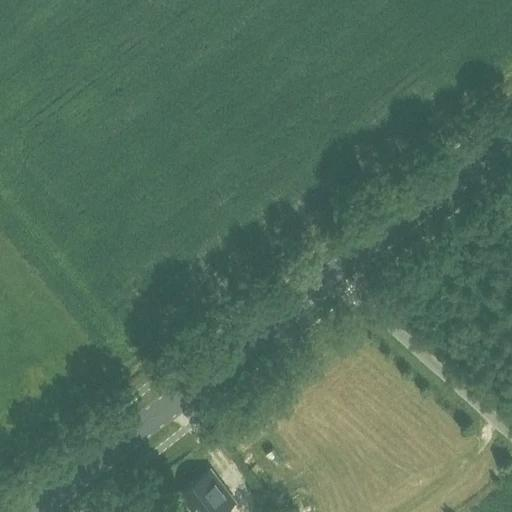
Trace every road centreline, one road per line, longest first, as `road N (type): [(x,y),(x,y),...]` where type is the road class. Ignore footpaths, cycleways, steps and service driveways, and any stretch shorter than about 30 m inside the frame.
road 1 (tertiary): [(35,511),(351,263)]
road 2 (unclassified): [(511,434),(351,263)]
road 3 (tertiary): [(351,263),(511,137)]
